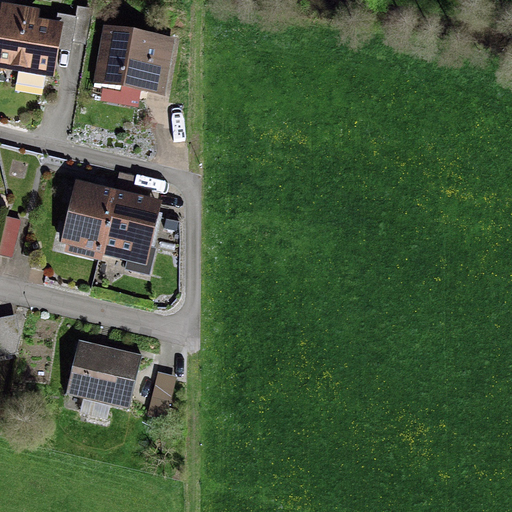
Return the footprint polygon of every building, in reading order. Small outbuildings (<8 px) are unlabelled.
[(19,9),(2,6),(0,14),(0,19),(4,20),(0,42),(0,63),(49,72),(56,28),(17,21),(19,9)] [(157,41),(108,33),(101,72),(97,71),(94,88),(122,93),(123,84),(148,89),(157,41)] [(100,252),(113,194),(78,186),(69,222),(74,223),(68,250),(98,257),(100,252)] [(113,194),(100,252),(128,258),(125,269),(144,273),(150,270),(155,249),(148,247),(158,205),(113,194)] [(21,221),(7,218),(0,243),(0,255),(11,258),(21,221)] [(0,356),(15,353),(19,338),(16,319),(0,322),(0,356)] [(139,361),(76,346),(66,389),(129,404),(139,361)]
